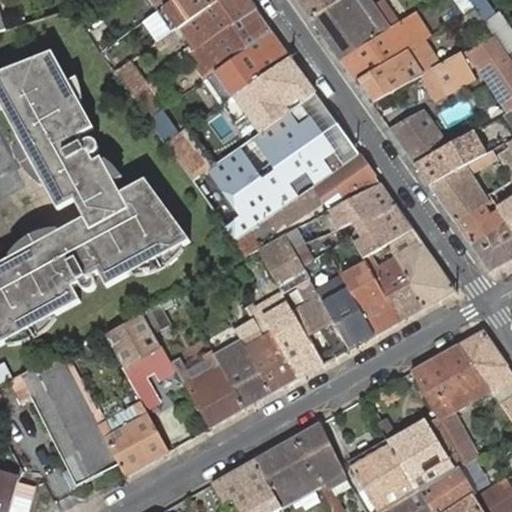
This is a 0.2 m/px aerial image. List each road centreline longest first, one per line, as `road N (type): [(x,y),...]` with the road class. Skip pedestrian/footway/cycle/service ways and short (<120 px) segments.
road 1 (residential): [(118,511),(484,305)]
road 2 (residential): [(484,305),(278,0)]
